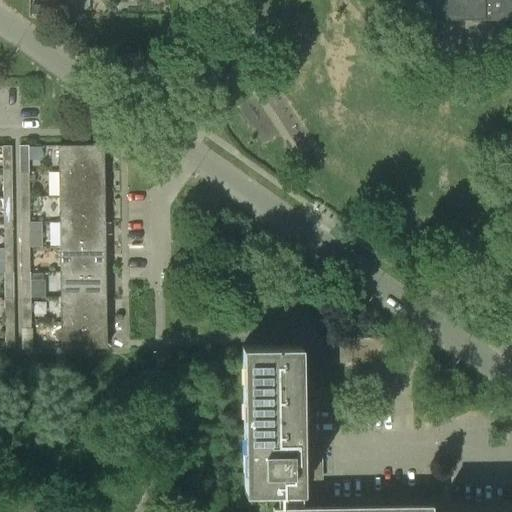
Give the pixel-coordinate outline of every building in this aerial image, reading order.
[(511,0),(415,0),(416,21),(483,21),(483,22),(511,22),(511,0)] [(31,5),(31,14),(43,14),(43,5),(31,5)] [(58,145),(58,171),(103,170),(103,145),(58,145)] [(11,147),(2,147),(2,173),(11,173),(11,147)] [(27,147),(19,147),(19,173),(28,173),(27,147)] [(103,170),(58,171),(58,196),(104,195),(103,170)] [(2,198),(12,198),(11,173),(2,173),(2,198)] [(28,173),(19,173),(20,198),(28,198),(28,173)] [(104,195),(58,196),(59,221),(104,221),(104,195)] [(3,223),(12,223),(12,198),(2,198),(3,223)] [(28,198),(20,198),(20,223),(29,223),(28,198)] [(104,221),(59,221),(59,246),(104,246),(104,221)] [(3,249),(13,249),(12,223),(3,223),(3,249)] [(29,223),(20,223),(20,248),(29,248),(29,223)] [(104,246),(59,246),(59,272),(105,272),(104,246)] [(29,248),(20,248),(21,274),(30,274),(29,248)] [(4,274),(13,274),(13,249),(3,249),(4,274)] [(105,272),(59,272),(60,298),(105,297),(105,272)] [(4,299),(13,299),(13,274),(4,274),(4,299)] [(30,274),(21,274),(21,299),(30,299),(30,274)] [(248,310),(262,310),(262,285),(248,285),(248,310)] [(274,310),(274,285),(262,285),(262,310),(274,310)] [(287,310),(287,285),(274,285),(274,310),(287,310)] [(299,309),(299,285),(287,285),(287,310),(299,309)] [(310,285),(299,285),(299,309),(310,309),(310,285)] [(105,297),(60,298),(60,323),(105,322),(105,297)] [(4,324),(14,324),(13,299),(4,299),(4,324)] [(30,299),(21,299),(22,324),(31,324),(30,299)] [(106,347),(105,322),(60,323),(61,348),(106,347)] [(5,350),(14,350),(14,324),(4,324),(5,350)] [(22,350),(31,349),(31,324),(22,324),(22,350)] [(331,363),(344,363),(344,339),(331,339),(331,363)] [(356,363),(355,339),(344,339),(344,363),(356,363)] [(368,363),(368,339),(355,339),(356,363),(368,363)] [(380,363),(380,339),(368,339),(368,363),(380,363)] [(392,339),(380,339),(380,363),(392,363),(392,354),(392,339)] [(322,449),(302,450),(301,345),(241,346),(244,494),(271,494),(303,493),(303,480),(322,480),(322,449)]
